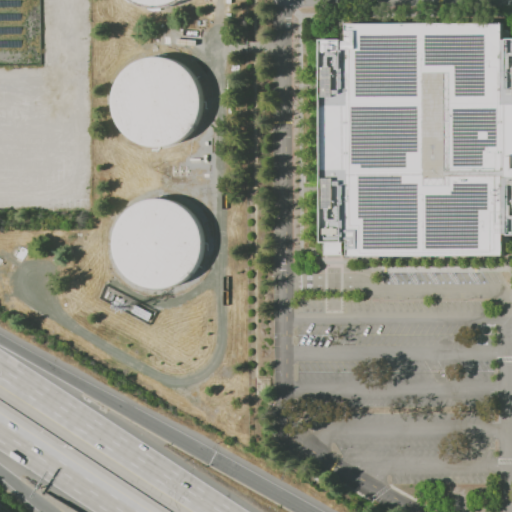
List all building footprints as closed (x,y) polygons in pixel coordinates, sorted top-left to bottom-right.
[(22,0),(22,8),(0,8),(0,0),(22,0)] [(0,21),(0,11),(22,11),(22,21),(0,21)] [(349,22),(349,39),(321,39),(323,242),(325,242),(325,255),(344,255),(344,242),(348,242),(348,257),(505,256),(505,234),(511,234),(511,36),(503,36),(503,22),(349,22)] [(22,35),(0,35),(0,26),(22,26),(22,35)] [(114,114),(121,128),(131,139),(144,145),(159,148),(174,145),(187,138),(197,127),(203,114),(204,99),(201,84),(193,71),(181,62),(167,57),(151,57),(137,61),(125,71),(116,84),(113,98),(114,114)] [(120,220),(130,208),(143,201),(157,198),(171,199),(184,205),(195,215),(202,227),(205,242),(203,256),(197,269),(187,279),(173,287),(158,289),(142,285),(129,277),(119,265),(114,250),(115,235),(120,220)] [(23,260),(16,255),(22,246),(29,250),(23,260)] [(118,296),(128,301),(125,307),(115,301),(118,296)] [(149,320),(133,312),(136,305),(153,313),(149,320)] [(175,315),(185,313),(186,323),(176,325),(175,315)] [(162,316),(169,315),(171,329),(164,330),(162,316)]
